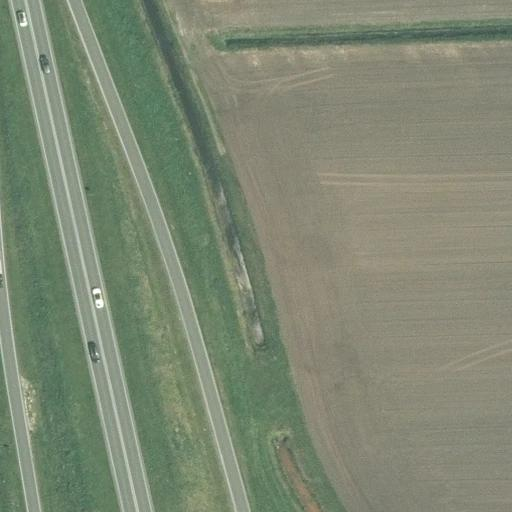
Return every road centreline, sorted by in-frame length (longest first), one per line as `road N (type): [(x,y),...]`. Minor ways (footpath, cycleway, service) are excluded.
road 1 (trunk): [(242,511),(172,268),(73,0)]
road 2 (trunk): [(135,511),(22,0)]
road 3 (trunk): [(0,287),(33,511)]
